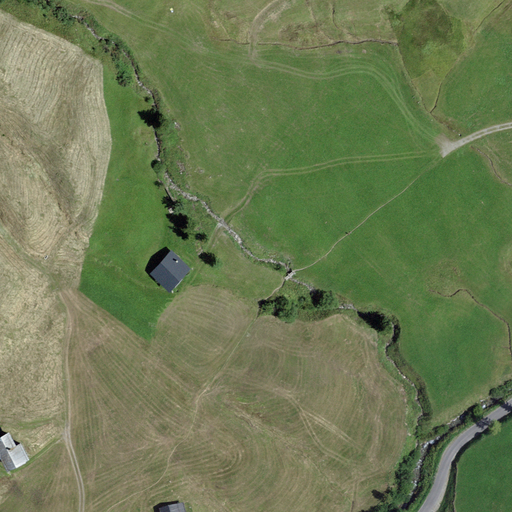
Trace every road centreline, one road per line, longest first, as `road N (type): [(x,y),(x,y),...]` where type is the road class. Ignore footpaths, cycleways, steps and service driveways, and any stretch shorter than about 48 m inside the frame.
road 1 (track): [(0,224),(52,274),(71,319),(67,439),(82,511)]
road 2 (unclassified): [(511,405),(460,440),(424,511)]
